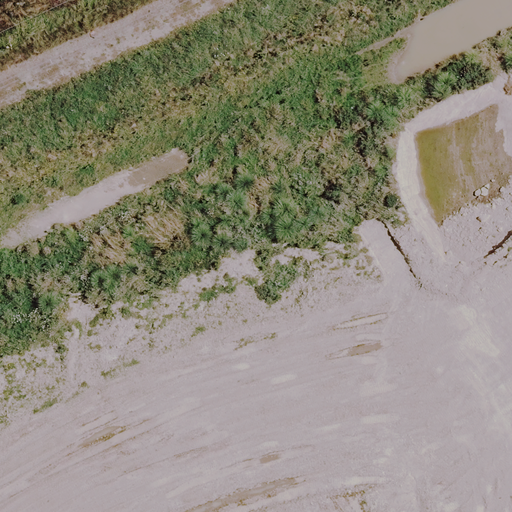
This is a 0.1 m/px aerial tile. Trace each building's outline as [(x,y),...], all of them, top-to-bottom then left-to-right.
[(175,147),(136,0),(28,0),(73,173),(175,147)] [(286,0),(191,0),(216,89),(305,64),(286,0)] [(448,27),(440,0),(307,0),(323,59),(448,27)] [(511,0),(474,0),(487,46),(491,63),(511,57),(511,0)] [(292,190),(304,237),(419,207),(408,160),(509,134),(487,46),(385,72),(387,81),(266,112),(286,191),(292,190)]
